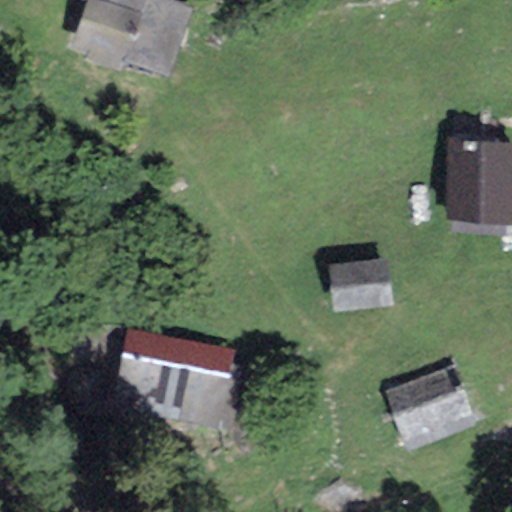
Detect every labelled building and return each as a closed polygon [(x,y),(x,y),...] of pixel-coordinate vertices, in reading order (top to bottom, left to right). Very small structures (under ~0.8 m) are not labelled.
[(78,0),(85,2),(70,48),(86,53),(85,58),(121,69),(124,61),(170,75),(192,7),(171,0),(78,0)] [(511,142),(449,141),(447,223),(511,224),(511,142)] [(386,261),(329,265),(332,313),(392,305),(386,261)] [(233,351),(124,331),(110,407),(219,427),(233,351)] [(474,423),(453,365),(384,391),(405,449),(474,423)]
